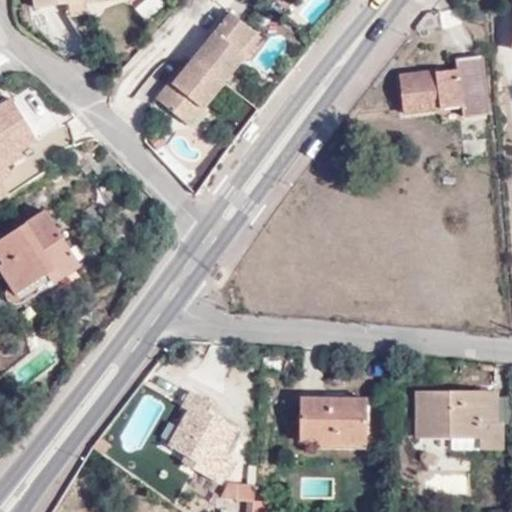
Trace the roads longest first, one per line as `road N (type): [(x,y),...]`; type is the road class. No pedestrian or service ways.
road 1 (residential): [(176,303),(230,330),(511,352)]
road 2 (secondary): [(202,225),(0,490)]
road 3 (secondary): [(221,241),(378,12)]
road 4 (secondary): [(378,12),(322,70),(202,225)]
road 5 (residential): [(0,42),(91,105),(202,225)]
road 6 (secondary): [(19,511),(176,303)]
